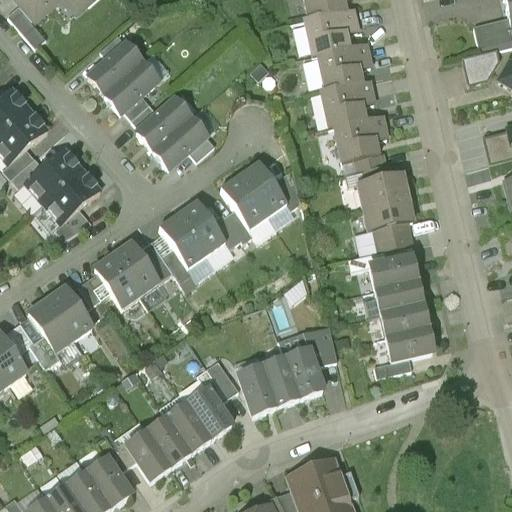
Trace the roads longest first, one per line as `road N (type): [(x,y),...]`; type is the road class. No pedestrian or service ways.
road 1 (residential): [(0,312),(135,220),(137,195),(0,29)]
road 2 (residential): [(409,0),(499,384)]
road 3 (residential): [(180,511),(252,461),(499,384)]
